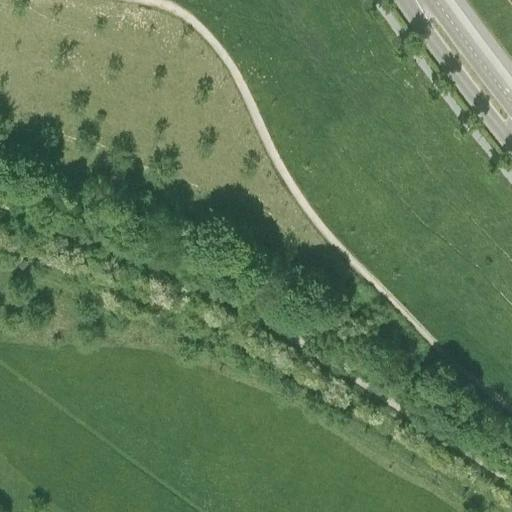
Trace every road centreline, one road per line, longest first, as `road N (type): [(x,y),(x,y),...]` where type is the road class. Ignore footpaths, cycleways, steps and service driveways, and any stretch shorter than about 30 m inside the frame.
road 1 (track): [(511,479),(213,294),(0,204)]
road 2 (tertiary): [(412,0),(511,129)]
road 3 (tertiary): [(511,96),(438,0)]
